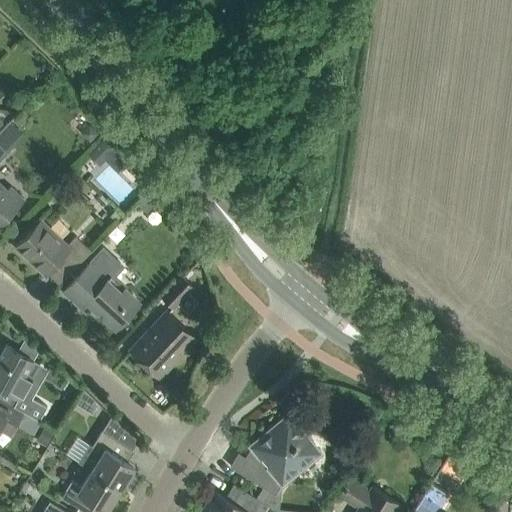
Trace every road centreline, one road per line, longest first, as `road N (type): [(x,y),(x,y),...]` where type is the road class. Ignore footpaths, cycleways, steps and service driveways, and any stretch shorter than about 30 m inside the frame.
road 1 (residential): [(183,459),(0,283)]
road 2 (tertiary): [(207,195),(53,0)]
road 3 (residential): [(183,459),(295,303)]
road 4 (tertiary): [(295,303),(344,344),(446,394)]
road 5 (tertiary): [(446,394),(311,285)]
road 6 (tertiary): [(207,195),(263,277),(295,303)]
road 7 (tertiary): [(311,285),(207,195)]
